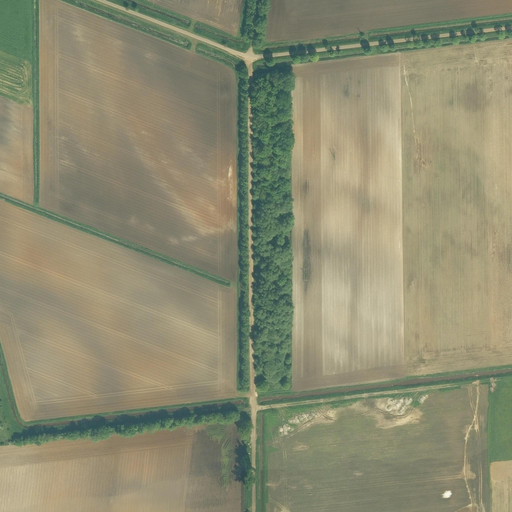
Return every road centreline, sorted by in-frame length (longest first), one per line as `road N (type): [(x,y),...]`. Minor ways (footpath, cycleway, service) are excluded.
road 1 (track): [(251,511),(248,56),(257,0)]
road 2 (unclassified): [(100,0),(248,56),(511,27)]
road 3 (track): [(252,409),(511,377)]
